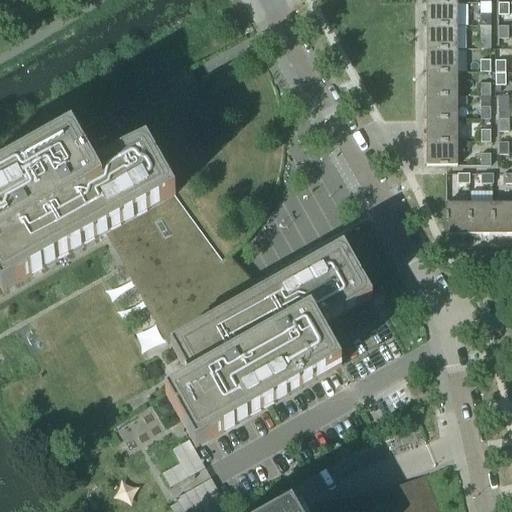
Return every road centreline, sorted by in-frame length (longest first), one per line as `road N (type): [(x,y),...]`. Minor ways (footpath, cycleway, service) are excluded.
road 1 (residential): [(442,309),(281,22)]
road 2 (residential): [(489,511),(442,309)]
